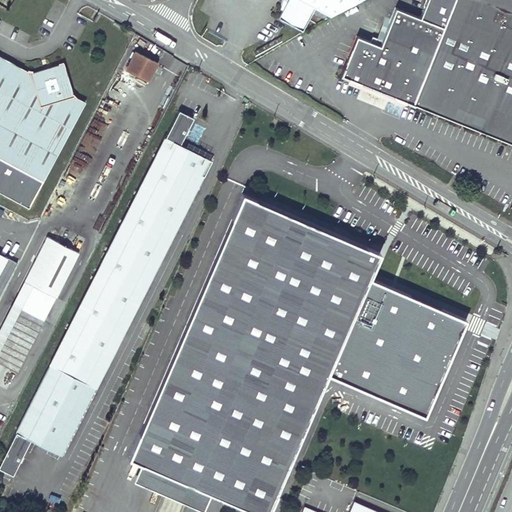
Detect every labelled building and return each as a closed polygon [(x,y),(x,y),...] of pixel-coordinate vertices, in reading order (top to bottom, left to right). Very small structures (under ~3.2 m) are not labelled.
[(285,0),(277,16),(301,29),(312,9),(317,13),(319,9),(329,14),(354,0),(285,0)] [(356,35),(341,74),(377,89),(411,102),(451,0),(424,0),(419,15),(402,9),(395,7),(381,44),(356,35)] [(511,0),(451,0),(411,102),(511,142),(511,0)] [(319,9),(317,13),(325,17),(329,14),(319,9)] [(134,50),(125,67),(147,79),(156,61),(134,50)] [(0,55),(0,191),(28,207),(85,101),(73,94),(62,61),(32,70),(29,70),(26,69),(0,55)] [(341,74),(339,79),(367,90),(365,96),(380,102),(383,96),(409,107),(411,102),(377,89),(341,74)] [(179,105),(0,458),(0,467),(11,474),(30,438),(59,453),(207,162),(179,148),(196,114),(179,105)] [(379,250),(240,191),(127,455),(260,511),(262,511),(324,370),(423,412),(464,317),(368,277),(379,250)] [(32,284),(0,348),(0,363),(16,371),(53,295),(55,296),(78,251),(46,235),(23,280),(32,284)] [(156,511),(181,511),(185,504),(164,495),(156,511)] [(381,511),(353,499),(346,511),(317,511),(304,506),(301,511),(381,511)]
